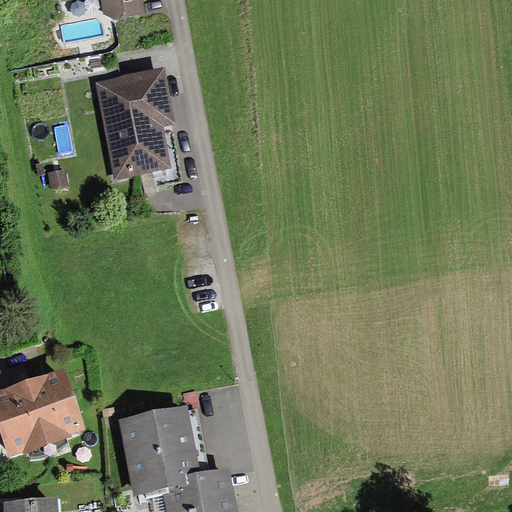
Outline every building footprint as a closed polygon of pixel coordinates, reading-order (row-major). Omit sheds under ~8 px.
[(131,0),(52,0),(53,3),(73,0),(95,0),(100,22),(134,17),(131,0)] [(150,80),(91,93),(111,178),(157,167),(149,132),(162,129),(150,80)] [(57,175),(41,179),(45,193),(61,188),(57,175)] [(57,379),(0,398),(0,447),(5,463),(77,438),(57,379)] [(177,414),(113,428),(128,498),(158,491),(162,511),(228,511),(221,475),(192,481),(177,414)]
